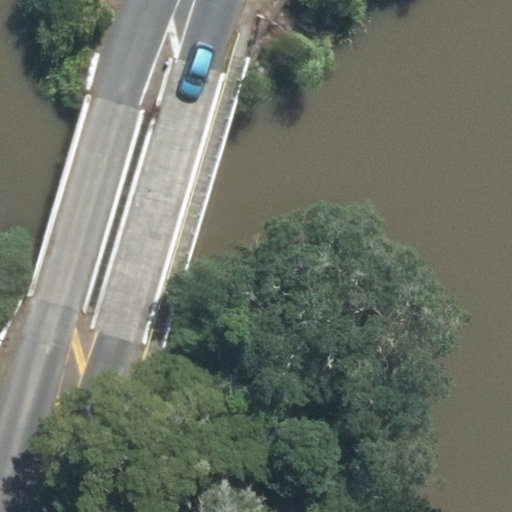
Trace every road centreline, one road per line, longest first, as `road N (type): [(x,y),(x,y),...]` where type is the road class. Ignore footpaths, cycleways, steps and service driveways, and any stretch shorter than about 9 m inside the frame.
road 1 (unclassified): [(201,0),(196,76),(125,319),(53,434)]
road 2 (unclassified): [(53,434),(58,301),(129,57),(174,0)]
